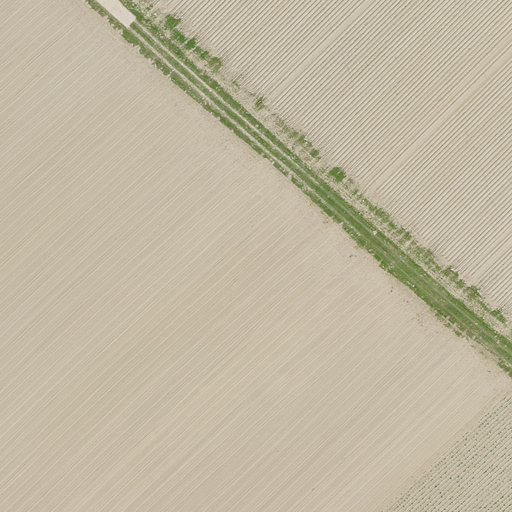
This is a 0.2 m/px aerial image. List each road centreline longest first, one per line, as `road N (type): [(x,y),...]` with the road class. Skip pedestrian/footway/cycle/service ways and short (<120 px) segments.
road 1 (track): [(107,0),(511,360)]
road 2 (track): [(133,23),(511,359)]
